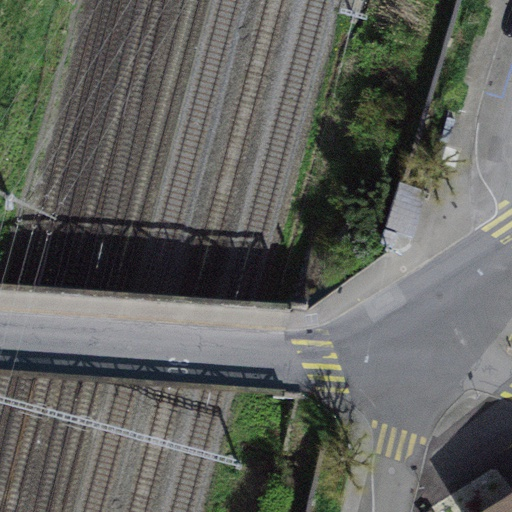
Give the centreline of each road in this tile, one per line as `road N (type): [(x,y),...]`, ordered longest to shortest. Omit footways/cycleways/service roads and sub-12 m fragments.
road 1 (residential): [(449,329),(353,360),(0,338)]
road 2 (residential): [(449,329),(409,417),(385,511)]
